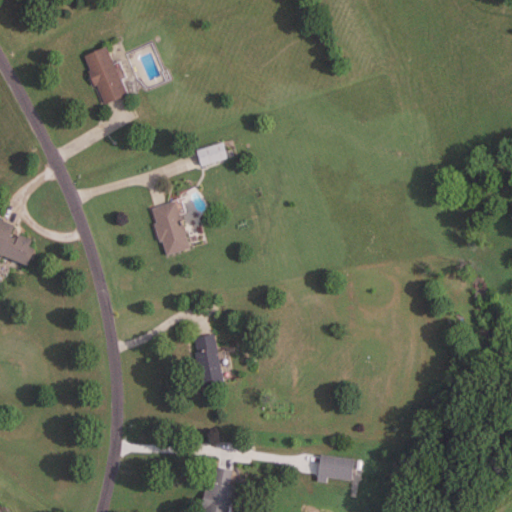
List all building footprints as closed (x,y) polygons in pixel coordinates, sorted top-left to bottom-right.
[(127,96),(106,48),(84,58),(104,106),(127,96)] [(197,152),(202,167),(227,160),(222,145),(197,152)] [(189,250),(176,202),(152,209),(165,257),(189,250)] [(0,255),(26,266),(37,238),(0,223),(0,255)] [(216,335),(195,338),(201,387),(223,384),(216,335)] [(228,511),(236,472),(212,467),(203,511),(228,511)]
